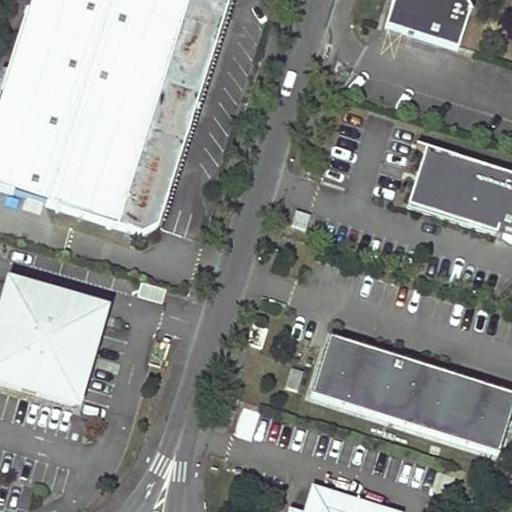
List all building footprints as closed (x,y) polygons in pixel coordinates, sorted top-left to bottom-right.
[(18,0),(0,59),(0,191),(137,231),(161,217),(226,0),(18,0)] [(511,0),(391,0),(383,28),(457,53),(471,12),(465,0),(511,0)] [(511,178),(423,150),(405,207),(493,235),(495,229),(511,234),(511,178)] [(10,289),(0,321),(0,386),(75,408),(102,317),(10,289)] [(511,396),(329,339),(311,399),(496,456),(511,404),(511,396)] [(291,370),(285,389),(297,393),(303,374),(291,370)] [(363,511),(308,494),(302,511),(363,511)]
